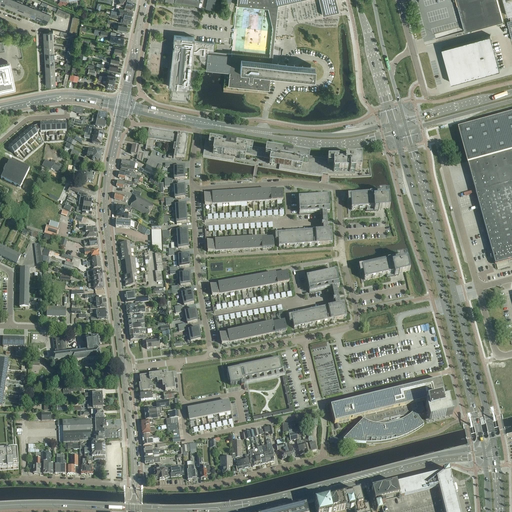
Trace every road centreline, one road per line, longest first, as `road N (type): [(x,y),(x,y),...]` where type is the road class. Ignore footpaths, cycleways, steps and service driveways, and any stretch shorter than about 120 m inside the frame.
road 1 (primary): [(395,132),(483,447)]
road 2 (tertiary): [(118,329),(105,191),(122,106)]
road 3 (residential): [(321,410),(320,459),(211,487),(160,488)]
road 4 (residential): [(341,248),(332,187),(192,189)]
road 5 (secondary): [(413,464),(230,508)]
road 6 (residential): [(182,405),(188,439),(321,410)]
road 7 (tertiary): [(234,129),(323,144),(395,132)]
road 8 (primary): [(494,451),(454,295)]
road 9 (primary): [(454,295),(411,140)]
road 10 (tertiary): [(392,124),(337,135),(234,129)]
road 11 (residential): [(478,287),(436,139)]
road 12 (residential): [(198,283),(342,258)]
road 13 (residential): [(341,248),(196,257)]
road 14 (residential): [(0,482),(133,485)]
road 15 (secondary): [(0,506),(133,508)]
road 16 (primary): [(357,0),(392,124)]
road 17 (tertiary): [(122,106),(61,97),(0,108)]
road 18 (residential): [(303,339),(355,324),(342,258)]
